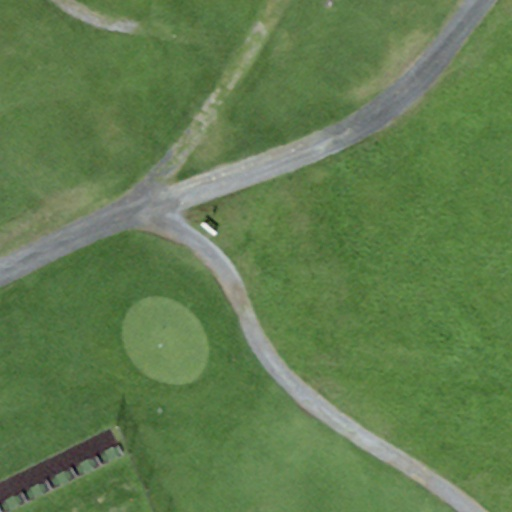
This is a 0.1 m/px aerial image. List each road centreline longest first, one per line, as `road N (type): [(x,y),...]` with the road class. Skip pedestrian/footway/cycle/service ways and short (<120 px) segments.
road 1 (track): [(152,211),(213,263),(248,308),(264,354),(319,412),(467,511)]
road 2 (track): [(152,211),(266,0)]
